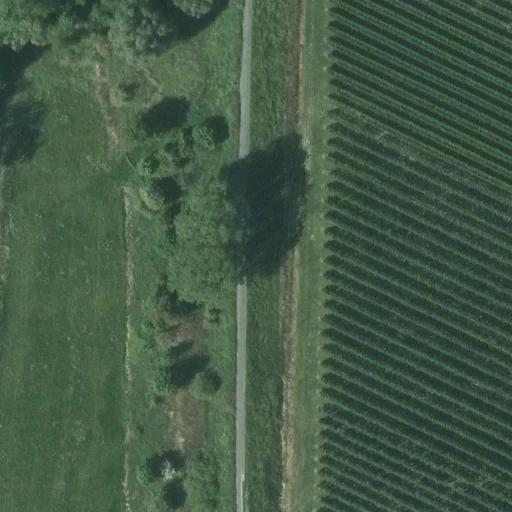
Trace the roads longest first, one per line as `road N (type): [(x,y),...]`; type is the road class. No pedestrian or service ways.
road 1 (track): [(62,511),(91,218),(104,189),(170,128),(249,73)]
road 2 (unclassified): [(240,511),(250,0)]
